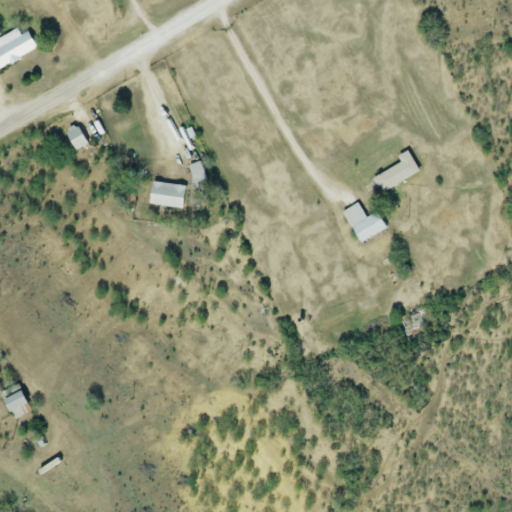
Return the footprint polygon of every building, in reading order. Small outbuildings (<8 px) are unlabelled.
[(0,68),(33,47),(24,33),(0,48),(0,68)] [(84,145),(75,126),(63,132),(72,151),(84,145)] [(190,186),(202,186),(202,165),(190,165),(190,186)] [(184,187),(150,182),(147,205),(181,210),(184,187)] [(340,213),(356,244),(383,230),(375,214),(364,219),(356,204),(340,213)]
